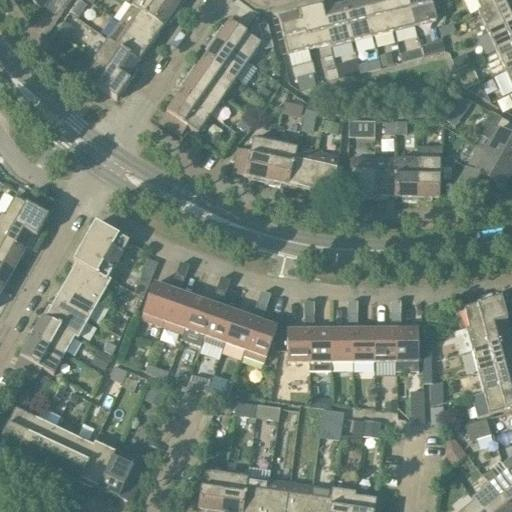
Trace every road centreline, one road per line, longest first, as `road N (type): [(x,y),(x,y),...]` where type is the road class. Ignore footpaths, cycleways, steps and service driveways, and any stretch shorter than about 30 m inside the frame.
road 1 (residential): [(511,281),(423,295),(282,289),(175,254),(84,207)]
road 2 (residential): [(132,124),(210,184),(242,197),(373,218),(511,208)]
road 3 (tertiary): [(492,242),(333,249),(229,224)]
road 4 (residential): [(132,124),(43,61),(6,0)]
road 5 (residential): [(0,353),(84,207)]
road 6 (residential): [(132,124),(216,0)]
road 7 (tertiary): [(4,69),(33,117),(104,173)]
road 8 (tertiary): [(115,153),(4,69)]
road 9 (tertiary): [(104,173),(179,214),(229,224)]
road 10 (tertiary): [(229,224),(115,153)]
